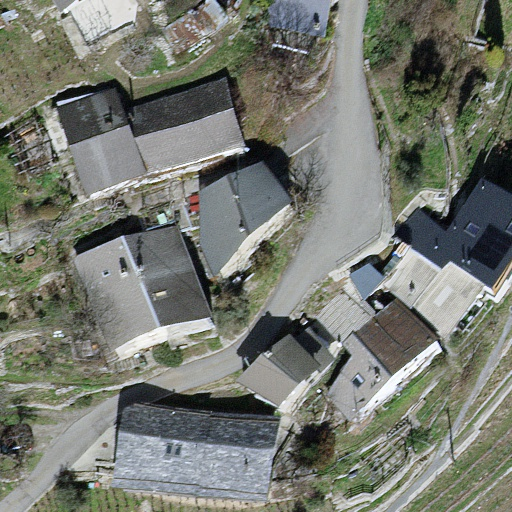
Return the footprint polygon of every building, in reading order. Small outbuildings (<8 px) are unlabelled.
[(53,0),(65,21),(101,0),(53,0)] [(335,0),(270,0),(266,22),(330,34),(335,0)] [(229,84),(127,115),(157,188),(253,158),(229,84)] [(68,118),(96,208),(157,188),(127,115),(115,95),(68,118)] [(271,178),(203,205),(223,294),(300,218),(271,178)] [(422,208),(396,236),(448,282),(460,271),(507,308),(511,300),(511,206),(485,189),(463,222),(450,234),(422,208)] [(217,331),(179,237),(80,267),(123,368),(217,331)] [(335,400),(358,426),(402,394),(444,353),(401,309),(364,346),(355,353),(366,366),(335,400)] [(331,381),(295,349),(254,394),(290,426),(331,381)] [(277,511),(286,431),(137,416),(128,501),(235,511),(277,511)]
